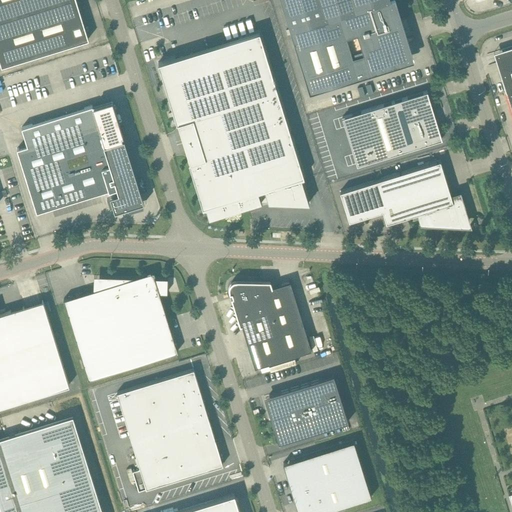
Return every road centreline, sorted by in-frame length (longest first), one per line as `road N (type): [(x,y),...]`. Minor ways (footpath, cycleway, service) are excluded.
road 1 (unknown): [(125,44),(260,10),(317,205)]
road 2 (unclassified): [(188,249),(511,264)]
road 3 (unknown): [(498,158),(461,164),(431,151),(334,185),(336,207),(350,226),(406,226)]
road 4 (unclassified): [(188,249),(270,511)]
road 5 (unclassified): [(111,0),(188,249)]
road 6 (unclassified): [(0,273),(90,245),(188,249)]
road 7 (unknown): [(511,37),(485,50),(488,65),(435,80),(449,126),(485,116)]
road 8 (unclassified): [(458,32),(511,201)]
road 9 (unknown): [(0,67),(91,39),(86,0)]
